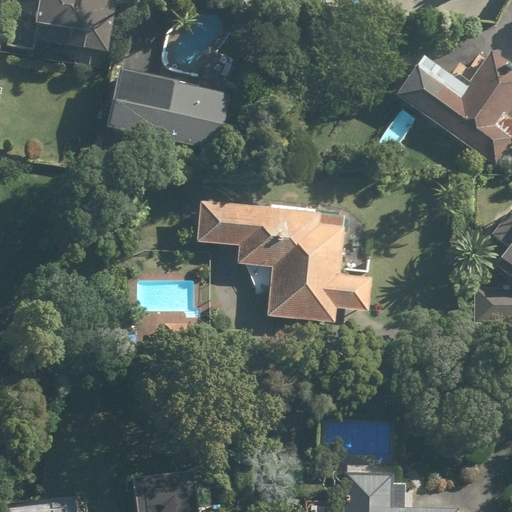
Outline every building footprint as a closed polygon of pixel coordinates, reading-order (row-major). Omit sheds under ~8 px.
[(83,0),(33,0),(33,34),(82,35),(83,0)] [(417,58),(389,97),(398,104),(370,143),(393,159),(421,120),(492,170),(511,142),(511,122),(505,118),(511,109),(511,68),(488,52),(462,89),(417,58)] [(228,96),(108,75),(98,133),(218,155),(228,96)] [(340,216),(191,205),(188,242),(233,245),(231,267),(266,269),(262,315),(331,321),(332,309),(366,312),(368,279),(336,277),(340,216)] [(501,248),(488,266),(511,282),(511,215),(504,210),(485,237),(501,248)] [(511,289),(482,288),(481,323),(511,323),(511,289)] [(201,511),(197,471),(124,479),(128,511),(201,511)] [(385,477),(340,475),(338,511),(452,511),(453,508),(399,506),(399,484),(385,483),(385,477)] [(78,511),(77,500),(0,509),(0,511),(78,511)]
